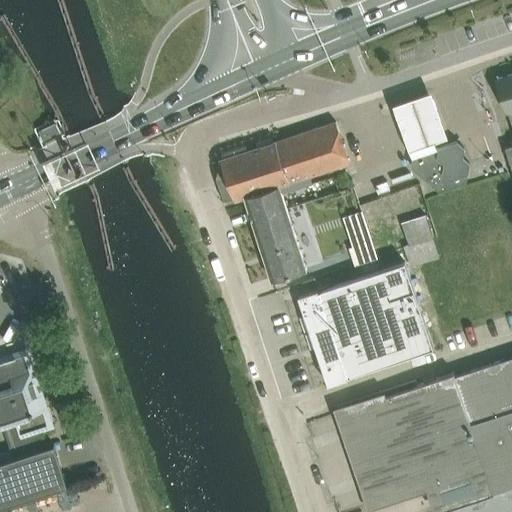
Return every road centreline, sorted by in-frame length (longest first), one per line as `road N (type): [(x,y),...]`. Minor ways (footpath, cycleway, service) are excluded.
road 1 (unclassified): [(347,94),(212,133),(190,147),(312,511)]
road 2 (secondary): [(17,184),(276,69)]
road 3 (residential): [(54,272),(135,511)]
road 4 (secondary): [(276,69),(442,0)]
road 5 (unclassified): [(347,94),(511,39)]
